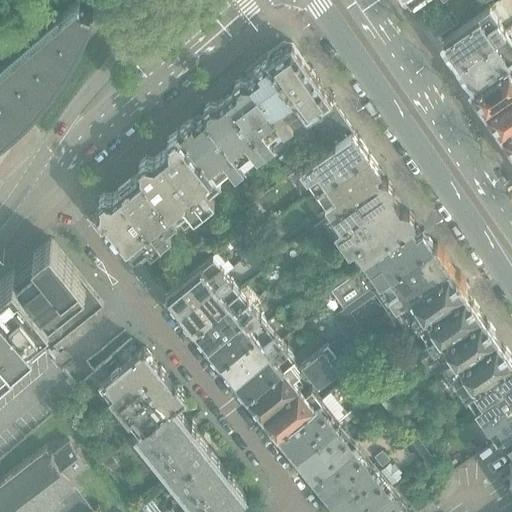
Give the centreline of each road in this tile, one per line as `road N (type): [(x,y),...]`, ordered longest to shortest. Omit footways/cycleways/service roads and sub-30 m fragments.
road 1 (residential): [(297,495),(41,176)]
road 2 (secondary): [(311,0),(511,291)]
road 3 (tertiary): [(41,176),(250,0)]
road 4 (secondary): [(511,222),(368,0)]
road 5 (tertiary): [(181,0),(109,66),(41,176)]
